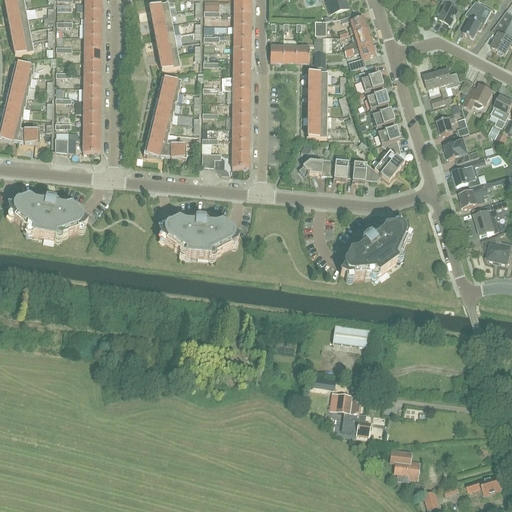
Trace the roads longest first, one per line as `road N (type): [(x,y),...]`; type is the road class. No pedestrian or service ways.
road 1 (residential): [(259,195),(262,0)]
road 2 (residential): [(110,181),(112,0)]
road 3 (residential): [(433,193),(379,207),(259,195)]
road 4 (residential): [(259,195),(110,181)]
road 5 (residential): [(433,193),(393,55)]
road 6 (unclassified): [(511,440),(469,306)]
road 7 (residential): [(511,81),(438,43),(393,55)]
